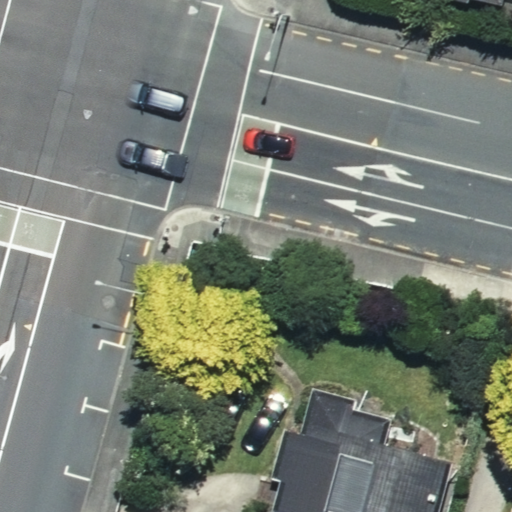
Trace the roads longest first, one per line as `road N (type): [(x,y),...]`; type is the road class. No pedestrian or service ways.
road 1 (secondary): [(511,176),(81,78)]
road 2 (residential): [(0,401),(81,78)]
